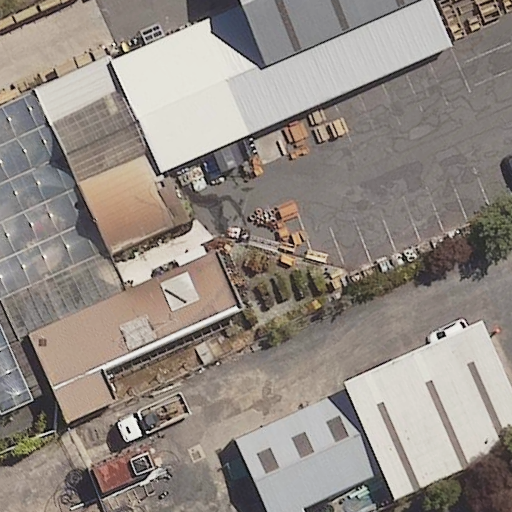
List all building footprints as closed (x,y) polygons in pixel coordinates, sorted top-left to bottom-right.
[(272,0),(288,34),(363,0),(272,0)] [(184,178),(157,116),(92,145),(119,206),(184,178)] [(254,265),(226,203),(48,282),(76,344),(254,265)] [(511,409),(511,287),(506,273),(350,342),(386,424),(402,459),(511,409)] [(386,424),(350,342),(247,388),(283,469),(386,424)]
